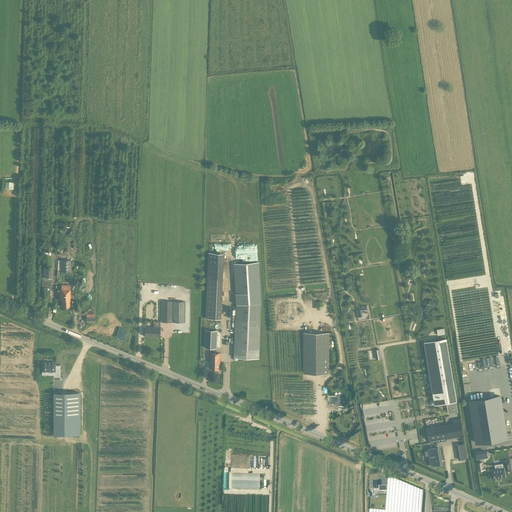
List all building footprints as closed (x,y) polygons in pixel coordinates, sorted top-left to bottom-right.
[(209,258),(215,258),(215,255),(217,255),(218,249),(209,249),(209,258)] [(60,259),(60,271),(70,272),(71,260),(60,259)] [(260,319),(261,303),(258,262),(234,263),(236,302),(235,318),(234,358),(258,359),(260,319)] [(45,288),(44,295),(50,295),(51,288),(51,278),(52,267),(43,266),(42,277),(41,287),(45,288)] [(207,278),(206,318),(221,318),(223,278),(207,278)] [(59,300),(62,300),(62,307),(69,307),(70,285),(61,285),(61,289),(59,289),(59,300)] [(161,322),(172,322),(185,322),(185,301),(173,301),(161,301),(161,322)] [(359,318),(362,317),(361,310),(367,309),(366,305),(357,307),(359,318)] [(86,314),(86,322),(94,322),(94,314),(86,314)] [(159,336),(160,321),(153,321),(153,328),(145,327),(145,336),(159,336)] [(204,347),(216,348),(217,330),(205,329),(204,347)] [(328,333),(303,333),(303,373),(328,373),(328,333)] [(459,335),(463,361),(498,356),(496,336),(494,335),(492,337),(493,338),(493,341),(490,345),(488,343),(488,345),(487,345),(484,342),(485,342),(485,339),(479,339),(477,338),(472,344),(474,345),(472,347),(473,350),(470,351),(469,342),(470,342),(468,341),(468,337),(466,340),(466,341),(459,335)] [(440,411),(458,409),(448,344),(431,346),(437,386),(440,411)] [(220,353),(211,352),(210,361),(211,361),(211,369),(219,370),(219,364),(220,364),(220,353)] [(54,374),(54,377),(60,377),(60,365),(55,365),(55,362),(42,362),(42,371),(49,371),(49,374),(54,374)] [(54,393),(54,433),(74,433),(74,413),(79,413),(79,393),(54,393)] [(501,394),(469,400),(476,443),(508,439),(501,394)] [(329,406),(335,406),(336,406),(336,408),(336,409),(344,409),(344,397),(336,397),(336,400),(329,400),(329,406)] [(431,443),(446,440),(446,438),(456,437),(454,423),(428,427),(431,443)] [(465,443),(456,444),(459,459),(467,458),(465,443)] [(438,448),(429,449),(432,465),(440,463),(438,448)] [(510,460),(504,461),(505,468),(504,468),(490,470),(490,471),(487,471),(488,476),(491,475),(491,479),(500,477),(499,476),(505,475),(504,471),(506,470),(506,471),(511,470),(510,460)] [(232,474),(231,489),(259,489),(260,474),(232,474)] [(386,510),(369,509),(369,511),(421,511),(423,490),(392,479),(391,479),(389,479),(387,483),(386,510)] [(370,490),(376,490),(376,492),(381,492),(381,486),(376,486),(376,483),(370,483),(370,490)]
